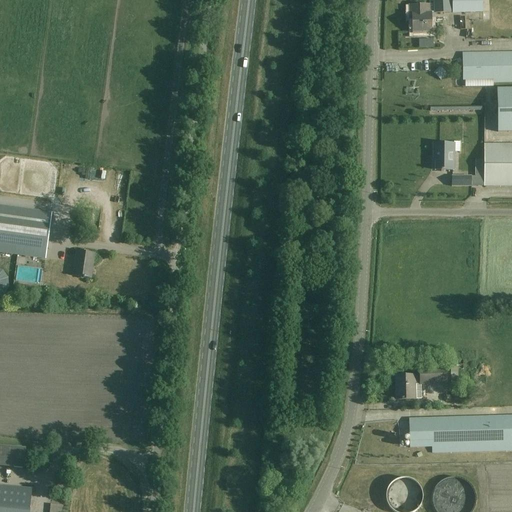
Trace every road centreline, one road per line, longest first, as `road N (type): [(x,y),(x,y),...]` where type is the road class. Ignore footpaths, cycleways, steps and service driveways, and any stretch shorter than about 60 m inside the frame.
road 1 (primary): [(192,511),(248,0)]
road 2 (unclassified): [(315,511),(356,426),(367,217)]
road 3 (unclassified): [(173,279),(161,221),(193,0)]
road 4 (unclassified): [(173,279),(206,0)]
road 5 (unclassified): [(148,511),(173,279)]
road 6 (unclassified): [(367,217),(376,0)]
road 7 (unknown): [(0,482),(37,485),(78,452),(103,451),(128,459),(151,486)]
road 8 (unclassified): [(367,217),(511,214)]
